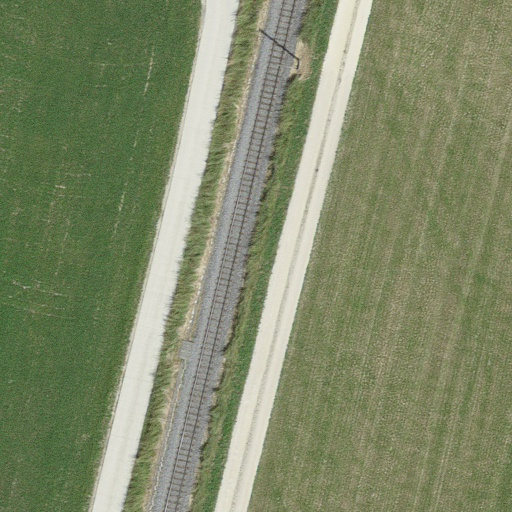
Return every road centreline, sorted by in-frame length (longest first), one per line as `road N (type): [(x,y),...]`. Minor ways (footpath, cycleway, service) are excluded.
road 1 (track): [(354,0),(231,511)]
road 2 (unclassified): [(223,0),(106,511)]
